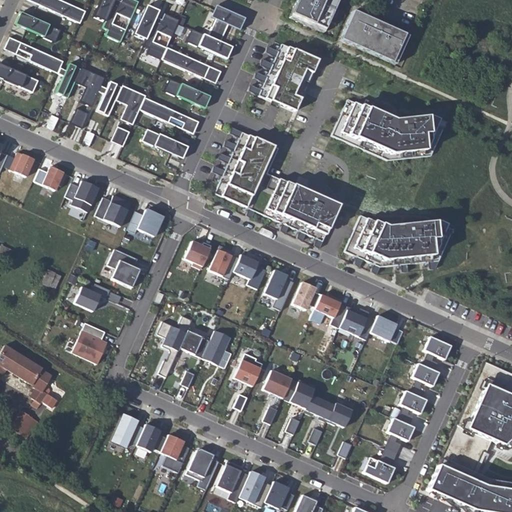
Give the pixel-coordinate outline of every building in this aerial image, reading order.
[(52,0),(24,0),(24,1),(78,24),(83,13),(52,0)] [(99,0),(92,17),(105,23),(115,2),(115,0),(99,0)] [(138,3),(131,0),(121,0),(120,5),(115,2),(105,23),(102,29),(107,32),(104,36),(120,44),(126,32),(111,25),(115,16),(129,23),(138,3)] [(296,0),(290,15),(320,28),(331,4),(335,5),(337,0),(296,0)] [(320,28),(290,15),(288,18),(322,33),(335,5),(331,4),(320,28)] [(157,13),(145,8),(133,37),(146,42),(155,19),(157,13)] [(213,9),(208,21),(213,23),(206,39),(218,44),(226,27),(237,32),(242,20),(213,9)] [(351,12),(340,37),(370,51),(369,54),(373,56),(374,52),(392,60),(403,35),(351,12)] [(19,15),(13,27),(53,44),(58,32),(19,15)] [(178,22),(162,16),(160,21),(155,19),(146,42),(144,46),(150,48),(147,56),(161,61),(166,49),(154,44),(157,35),(171,41),(178,22)] [(190,32),(185,44),(225,61),(230,49),(218,44),(206,39),(190,32)] [(374,52),(373,56),(394,65),(406,37),(403,35),(392,60),(374,52)] [(370,51),(340,37),(338,40),(369,54),(370,51)] [(8,39),(2,51),(57,75),(62,62),(8,39)] [(280,44),(257,96),(293,112),(316,60),(280,44)] [(220,74),(166,49),(161,61),(215,86),(220,74)] [(0,67),(0,81),(31,95),(36,83),(0,67)] [(74,83),(78,73),(67,68),(54,97),(66,101),(74,83)] [(102,82),(78,73),(74,83),(86,88),(79,104),(90,109),(102,82)] [(170,81),(165,93),(203,111),(209,99),(170,81)] [(120,91),(108,85),(95,113),(107,119),(115,102),(120,91)] [(120,91),(115,102),(124,107),(118,121),(130,127),(143,99),(121,89),(120,91)] [(346,100),(330,135),(386,160),(429,157),(444,124),(430,117),(392,120),(346,100)] [(144,102),(140,111),(167,123),(169,119),(182,125),(180,130),(193,135),(197,124),(144,102)] [(87,115),(76,110),(70,124),(80,129),(87,115)] [(109,143),(121,148),(128,134),(116,129),(109,143)] [(238,139),(240,134),(230,129),(228,134),(238,139)] [(186,148),(146,130),(140,142),(181,160),(186,148)] [(276,150),(240,134),(238,139),(235,146),(232,152),(229,159),(226,165),(223,172),(221,177),(213,194),(249,210),(255,213),(281,224),(287,227),(298,232),(304,234),(315,240),(320,242),(336,206),(265,175),(276,150)] [(232,152),(235,146),(224,142),(222,147),(232,152)] [(32,160),(16,153),(8,171),(25,178),(32,160)] [(226,165),(229,159),(219,155),(216,160),(226,165)] [(46,173),(38,170),(32,182),(53,191),(56,185),(60,187),(65,175),(48,167),(46,173)] [(221,177),(223,172),(213,167),(211,173),(221,177)] [(78,187),(70,184),(63,197),(72,201),(69,206),(86,213),(97,189),(80,182),(78,187)] [(109,202),(102,198),(93,217),(118,228),(129,204),(112,196),(109,202)] [(141,216),(134,212),(125,231),(133,234),(135,230),(152,237),(161,218),(144,210),(141,216)] [(255,213),(249,210),(246,217),(252,220),(255,213)] [(384,228),(358,216),(342,252),(355,258),(361,260),(372,265),(378,267),(399,266),(405,265),(427,263),(437,262),(452,229),(437,222),(384,228)] [(287,227),(281,224),(278,231),(284,234),(287,227)] [(304,234),(298,232),(295,239),(300,241),(304,234)] [(317,249),(320,242),(315,240),(312,246),(317,249)] [(191,266),(199,270),(210,246),(202,243),(201,246),(191,242),(183,260),(192,264),(191,266)] [(231,272),(235,263),(229,260),(231,256),(232,252),(218,246),(207,271),(228,280),(231,272)] [(136,260),(113,249),(106,266),(114,270),(110,279),(130,289),(139,270),(133,268),(136,260)] [(235,263),(231,272),(249,280),(255,266),(256,263),(239,255),(237,259),(235,263)] [(361,260),(355,258),(352,264),(358,267),(361,260)] [(433,270),(437,262),(427,263),(427,271),(433,270)] [(375,274),(378,267),(372,265),(369,272),(375,274)] [(263,270),(255,266),(249,280),(246,286),(254,290),(263,270)] [(271,308),(279,312),(292,283),(284,279),(286,276),(273,270),(262,294),(275,300),(271,308)] [(61,278),(47,271),(42,284),(51,288),(54,280),(59,282),(61,278)] [(73,301),(80,286),(74,283),(67,299),(73,301)] [(314,308),(319,295),(312,292),(314,289),(300,283),(291,305),(304,311),(307,305),(314,308)] [(105,300),(109,291),(94,284),(90,292),(80,288),(73,304),(92,312),(99,297),(105,300)] [(120,297),(109,292),(105,299),(117,304),(120,297)] [(158,293),(154,302),(159,304),(163,295),(158,293)] [(329,325),(337,329),(338,328),(346,311),(347,307),(339,304),(340,300),(328,295),(326,298),(320,295),(313,310),(332,319),(329,325)] [(347,307),(346,311),(357,316),(358,312),(347,307)] [(338,328),(365,341),(368,333),(374,320),(366,316),(368,313),(359,309),(358,312),(357,316),(346,311),(338,328)] [(374,320),(368,333),(388,342),(388,341),(396,344),(402,332),(394,328),(395,325),(376,316),(374,320)] [(178,349),(186,331),(190,321),(181,317),(177,325),(178,325),(176,331),(169,328),(170,327),(161,323),(155,335),(164,339),(160,347),(168,351),(168,353),(165,362),(163,362),(157,375),(165,378),(178,349)] [(104,333),(84,324),(70,353),(96,365),(101,355),(99,355),(101,351),(102,352),(106,343),(100,341),(104,333)] [(186,331),(178,349),(201,359),(209,342),(186,331)] [(213,331),(209,342),(201,359),(223,369),(230,355),(223,352),(229,339),(213,331)] [(424,358),(431,361),(433,356),(443,361),(449,347),(428,337),(422,351),(427,353),(424,358)] [(6,347),(0,354),(0,362),(36,387),(29,398),(34,401),(31,405),(38,410),(50,392),(51,391),(50,387),(48,385),(44,384),(50,377),(41,372),(41,370),(6,347)] [(232,379),(251,387),(261,365),(254,362),(255,360),(243,354),(232,379)] [(431,361),(424,358),(421,366),(433,372),(436,364),(431,361)] [(412,385),(419,388),(421,383),(431,387),(437,374),(433,372),(421,366),(416,364),(410,378),(415,380),(412,385)] [(511,379),(480,366),(453,428),(507,448),(511,444),(511,379)] [(21,389),(25,382),(5,370),(1,378),(21,389)] [(179,385),(187,389),(194,375),(186,371),(179,385)] [(281,399),(290,380),(270,371),(261,390),(281,399)] [(290,380),(281,399),(304,409),(310,396),(314,387),(298,380),(297,383),(290,380)] [(403,408),(400,413),(407,416),(409,411),(419,415),(425,401),(420,399),(409,394),(404,392),(398,406),(403,408)] [(232,409),(240,412),(246,398),(238,395),(232,409)] [(304,409),(303,413),(311,416),(312,414),(318,417),(317,419),(325,423),(333,406),(310,396),(304,409)] [(333,406),(326,422),(334,426),(335,425),(339,426),(347,408),(340,405),(340,407),(334,404),(333,406)] [(270,425),(276,411),(268,407),(262,422),(270,425)] [(20,410),(9,426),(21,435),(32,419),(20,410)] [(400,413),(397,421),(408,427),(412,418),(407,416),(400,413)] [(125,446),(133,449),(134,447),(142,429),(135,425),(136,422),(121,415),(109,443),(124,449),(125,446)] [(291,416),(285,430),(293,434),(299,420),(291,416)] [(38,423),(32,419),(21,435),(26,439),(38,423)] [(390,435),(388,441),(394,444),(397,438),(406,442),(413,428),(408,427),(397,421),(392,419),(386,433),(390,435)] [(144,425),(142,429),(134,447),(149,453),(151,449),(159,453),(165,439),(157,435),(159,432),(144,425)] [(307,442),(315,446),(321,432),(313,429),(307,442)] [(167,435),(165,439),(159,453),(159,454),(165,457),(161,467),(177,474),(182,463),(175,460),(183,443),(167,435)] [(394,444),(388,441),(384,449),(396,454),(399,446),(394,444)] [(337,456),(345,459),(351,446),(343,442),(337,456)] [(206,488),(218,462),(211,459),(212,456),(196,449),(186,472),(200,479),(197,485),(206,488)] [(396,454),(384,449),(380,457),(387,460),(392,463),(396,454)] [(369,458),(362,473),(386,484),(393,469),(385,465),(387,460),(380,457),(378,462),(369,458)] [(226,500),(235,504),(236,501),(247,476),(239,472),(235,470),(237,467),(226,462),(215,487),(229,494),(226,500)] [(511,511),(511,489),(491,486),(439,465),(427,491),(480,511),(511,511)] [(249,473),(247,476),(236,501),(251,508),(264,481),(249,473)] [(287,489),(272,482),(262,503),(277,510),(278,507),(286,511),(293,496),(285,493),(287,489)] [(293,511),(321,511),(322,509),(314,506),(316,502),(301,496),(293,511)]
